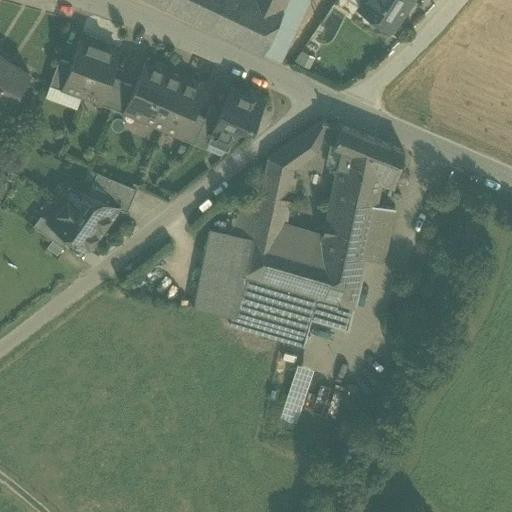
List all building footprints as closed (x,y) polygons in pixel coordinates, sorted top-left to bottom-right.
[(151,0),(231,39),(249,0),(151,0)] [(307,0),(249,0),(231,39),(279,61),(307,0)] [(379,21),(390,29),(408,0),(362,0),(358,7),(368,15),(367,17),(368,22),(372,24),(377,23),(379,21)] [(69,63),(61,86),(80,93),(99,41),(87,37),(86,40),(78,38),(69,63)] [(111,45),(99,41),(80,93),(99,100),(100,100),(109,76),(118,52),(110,49),(111,45)] [(3,58),(0,62),(0,104),(6,108),(28,75),(3,58)] [(61,86),(69,63),(57,58),(48,84),(60,89),(61,86)] [(151,65),(143,62),(133,86),(122,109),(123,110),(142,118),(162,70),(164,67),(152,61),(151,65)] [(183,79),(162,70),(142,118),(162,127),(183,79)] [(121,81),(109,76),(100,100),(99,100),(98,102),(111,107),(121,81)] [(183,79),(162,127),(180,135),(181,135),(192,112),(202,88),(195,85),(196,81),(185,76),(183,79)] [(133,86),(121,81),(111,107),(122,112),(123,110),(122,109),(133,86)] [(220,109),(209,133),(211,134),(230,142),(237,127),(245,123),(250,126),(262,100),(230,86),(220,109)] [(203,117),(195,137),(207,143),(211,134),(209,133),(220,109),(209,104),(203,117)] [(192,112),(181,135),(180,135),(179,137),(192,143),(195,137),(203,117),(192,112)] [(378,193),(332,184),(322,233),(281,221),(281,219),(285,220),(294,177),(290,176),(292,167),(316,151),(325,121),(321,120),(267,157),(255,215),(251,235),(250,238),(242,274),(353,307),(364,258),(382,262),(394,208),(375,204),(378,193)] [(402,150),(339,124),(333,144),(340,147),(332,184),(378,193),(380,183),(392,188),(402,150)] [(109,177),(95,171),(91,181),(105,187),(109,177)] [(135,188),(109,177),(105,187),(105,188),(131,199),(135,188)] [(100,199),(71,187),(59,204),(98,232),(116,207),(117,206),(100,199)] [(131,199),(105,188),(100,199),(117,206),(116,207),(126,211),(131,199)] [(98,232),(59,204),(47,221),(86,249),(98,232)] [(255,215),(238,211),(234,232),(251,235),(255,215)] [(250,238),(208,229),(192,308),(231,316),(242,274),(250,238)] [(242,274),(231,316),(228,325),(302,346),(310,319),(347,330),(353,307),(242,274)]
